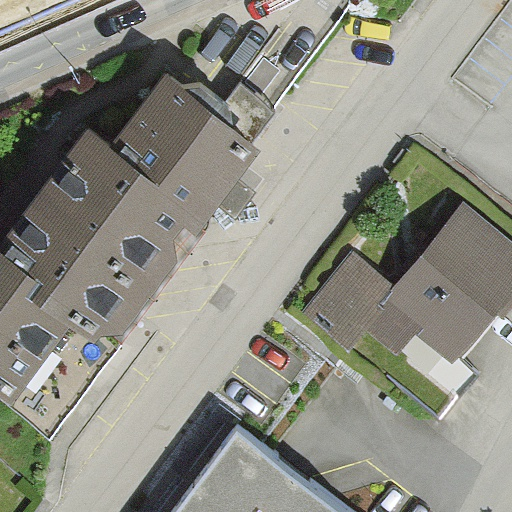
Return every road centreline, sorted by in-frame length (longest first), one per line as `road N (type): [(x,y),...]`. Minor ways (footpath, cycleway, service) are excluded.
road 1 (residential): [(69,511),(456,0)]
road 2 (secondary): [(116,0),(0,52)]
